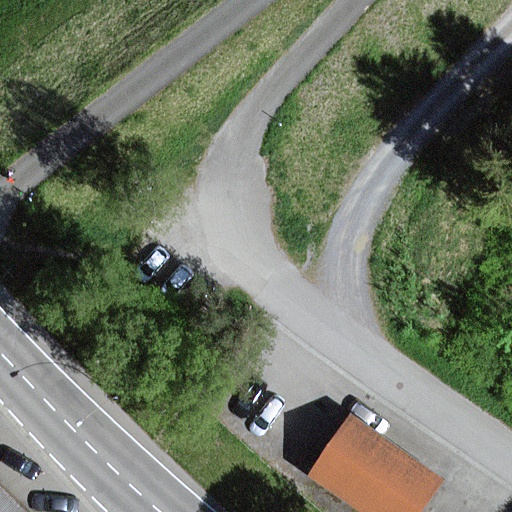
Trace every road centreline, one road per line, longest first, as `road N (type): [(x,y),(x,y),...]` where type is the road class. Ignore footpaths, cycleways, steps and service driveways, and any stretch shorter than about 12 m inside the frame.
road 1 (track): [(362,0),(259,115),(242,182),(252,226),(345,332),(511,447)]
road 2 (track): [(345,332),(364,231),(385,179),(511,44)]
road 3 (track): [(0,206),(253,0)]
road 4 (secondary): [(160,511),(0,354)]
